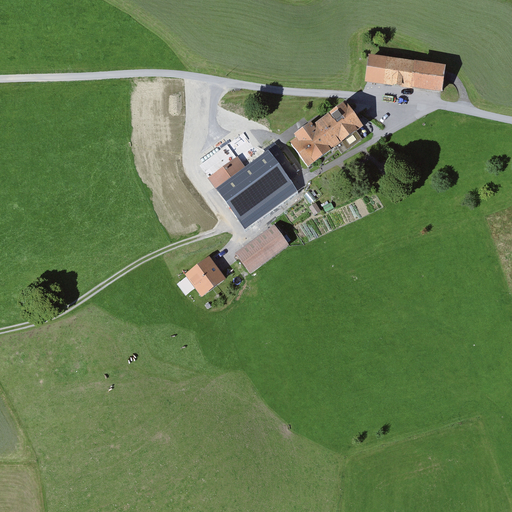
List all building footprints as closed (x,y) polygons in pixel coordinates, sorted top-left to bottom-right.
[(446,65),(369,55),(365,82),(442,93),(446,65)] [(362,126),(345,102),(314,125),(311,121),(293,134),(296,137),(290,141),(308,165),(342,141),(347,148),(361,139),(355,131),(362,126)] [(298,192),(268,151),(246,167),(238,156),(207,178),(245,230),(298,192)] [(289,246),(274,225),(236,253),(250,274),(289,246)] [(225,279),(208,257),(185,275),(202,297),(225,279)]
